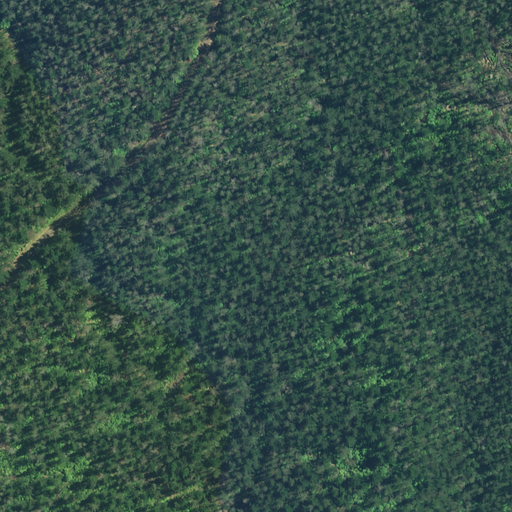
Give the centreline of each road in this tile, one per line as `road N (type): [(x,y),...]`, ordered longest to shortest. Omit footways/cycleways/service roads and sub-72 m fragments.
road 1 (track): [(64,208),(178,90),(205,0)]
road 2 (track): [(64,208),(19,149),(12,105),(19,39),(0,23)]
